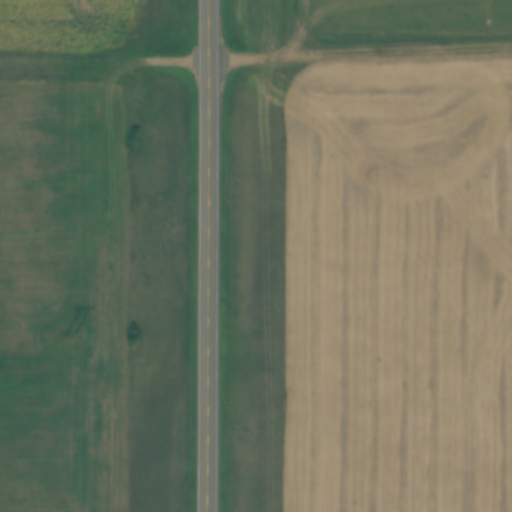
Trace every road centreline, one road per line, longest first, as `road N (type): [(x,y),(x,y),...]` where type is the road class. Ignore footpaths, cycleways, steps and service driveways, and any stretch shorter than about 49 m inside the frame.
road 1 (track): [(511,61),(0,64)]
road 2 (primary): [(209,511),(209,0)]
